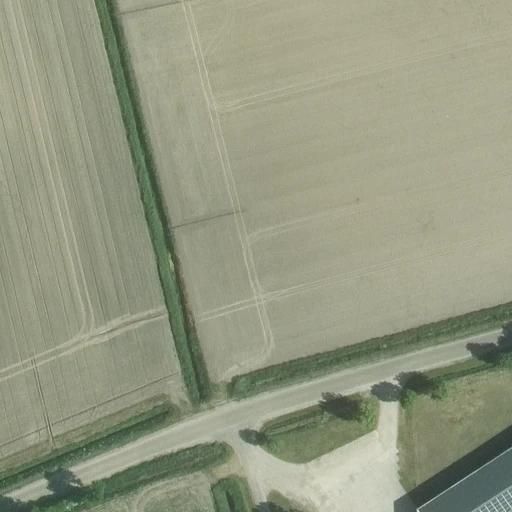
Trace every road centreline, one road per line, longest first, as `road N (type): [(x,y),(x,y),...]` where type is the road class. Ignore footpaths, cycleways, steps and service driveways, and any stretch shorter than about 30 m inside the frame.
road 1 (unclassified): [(225,417),(511,340)]
road 2 (unclassified): [(0,508),(225,417)]
